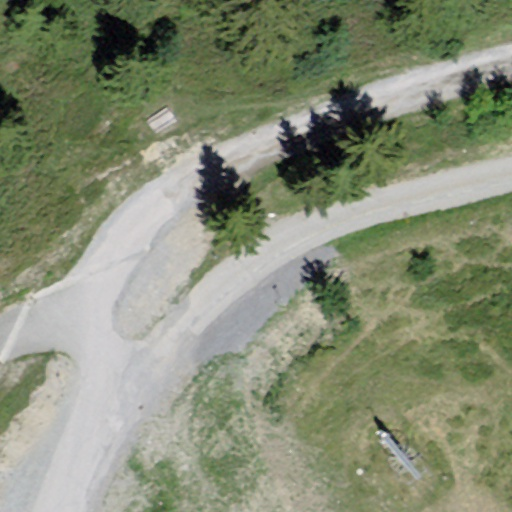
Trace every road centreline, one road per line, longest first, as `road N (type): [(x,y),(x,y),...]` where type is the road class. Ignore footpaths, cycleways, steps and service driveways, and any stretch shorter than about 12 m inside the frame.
road 1 (residential): [(55,483),(186,318),(281,246),(511,176)]
road 2 (unclassified): [(511,57),(318,111),(181,177),(130,234),(96,337)]
road 3 (unclassified): [(96,337),(55,483)]
